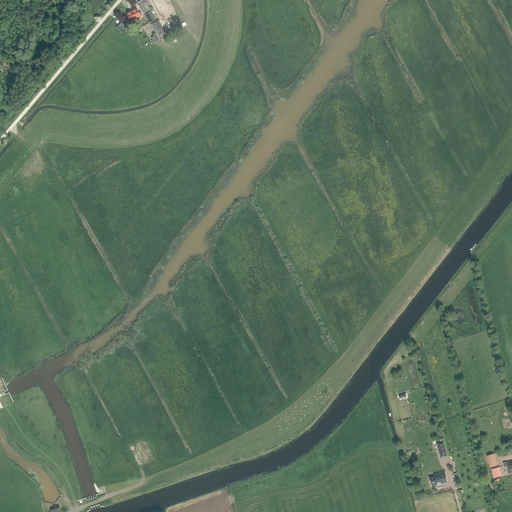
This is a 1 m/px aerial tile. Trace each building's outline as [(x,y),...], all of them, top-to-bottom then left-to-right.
[(144,0),(141,0),(137,2),(143,13),(150,9),(144,0)] [(139,13),(136,9),(126,14),(130,21),(142,15),(141,12),(139,13)] [(157,21),(150,25),(154,31),(161,27),(157,21)] [(447,455),(444,444),(438,445),(441,457),(447,455)] [(511,461),(508,462),(505,463),(503,463),(504,467),(506,467),(507,470),(509,469),(510,474),(511,473),(511,461)] [(502,476),(499,467),(493,469),(496,478),(502,476)] [(441,484),(448,482),(447,478),(446,478),(445,476),(446,476),(445,471),(434,474),(434,477),(429,478),(432,486),(437,485),(437,484),(441,483),(441,484)]
